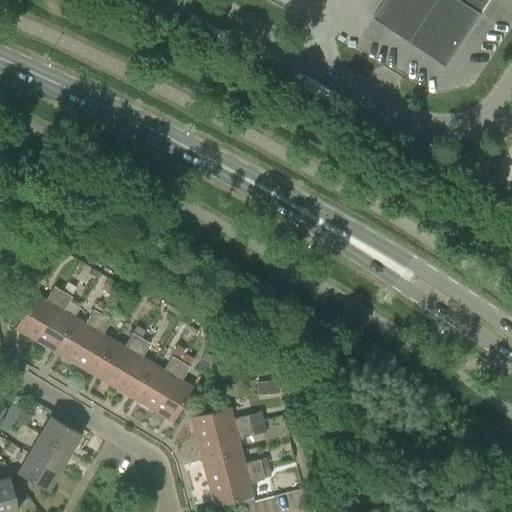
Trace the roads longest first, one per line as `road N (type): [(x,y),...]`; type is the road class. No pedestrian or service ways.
road 1 (secondary): [(189,149),(208,169),(511,358)]
road 2 (unclassified): [(511,93),(492,115),(412,127),(182,0)]
road 3 (secondary): [(511,330),(293,195),(211,151),(189,149)]
road 4 (residential): [(169,511),(159,461),(21,383),(0,389)]
road 5 (secondary): [(189,149),(0,60)]
